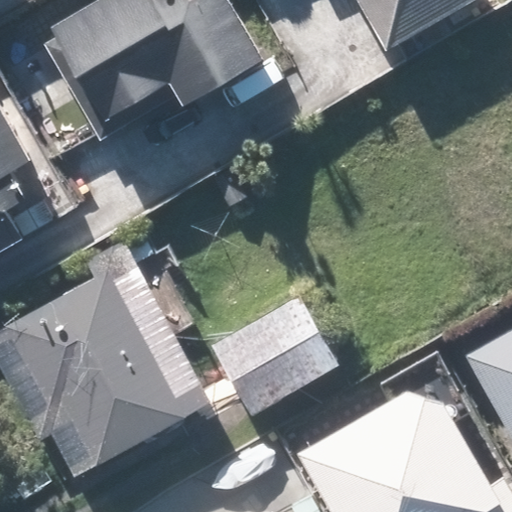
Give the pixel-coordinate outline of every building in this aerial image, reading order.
[(210,0),(43,0),(0,25),(0,61),(59,164),(99,142),(92,130),(149,98),(161,119),(250,68),(210,0)] [(342,0),(373,58),(478,3),(476,0),(342,0)] [(0,254),(18,244),(2,217),(37,197),(0,133),(0,254)] [(171,280),(139,297),(123,267),(0,333),(0,378),(60,489),(202,412),(164,343),(196,326),(171,280)] [(291,299),(200,350),(239,419),(330,368),(291,299)] [(511,327),(450,363),(511,472),(511,327)] [(509,511),(493,483),(475,493),(415,387),(283,462),(311,511),(509,511)]
